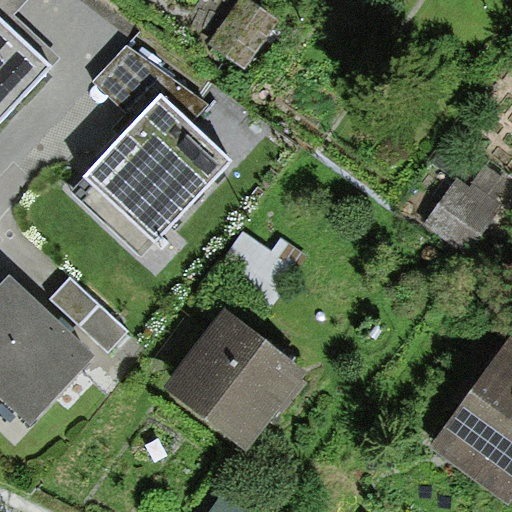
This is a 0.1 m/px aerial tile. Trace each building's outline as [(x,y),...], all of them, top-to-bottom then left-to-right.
[(254,0),(248,0),(220,41),(252,63),(282,19),(254,0)] [(0,110),(40,67),(0,30),(0,110)] [(136,46),(103,81),(138,114),(172,79),(136,46)] [(170,96),(93,178),(163,242),(240,160),(170,96)] [(476,251),(511,194),(511,179),(478,158),(436,226),(476,251)] [(106,344),(124,325),(77,282),(59,302),(106,344)] [(98,355),(14,289),(0,307),(0,403),(37,433),(98,355)] [(218,311),(158,390),(235,449),(261,415),(282,431),(305,401),(288,388),(299,373),(218,311)] [(511,336),(504,331),(425,446),(506,501),(511,492),(511,336)]
